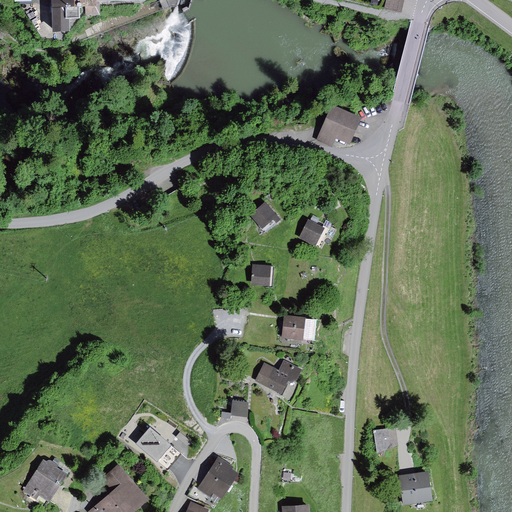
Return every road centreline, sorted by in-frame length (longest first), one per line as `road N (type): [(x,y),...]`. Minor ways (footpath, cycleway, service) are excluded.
road 1 (unclassified): [(0,223),(91,211),(237,142),(383,162)]
road 2 (unclassified): [(383,162),(358,319),(348,511)]
road 3 (track): [(383,162),(383,318),(405,389),(407,469)]
road 4 (residential): [(253,511),(256,444),(237,427),(216,437),(172,511)]
road 5 (unclassified): [(419,22),(383,162)]
